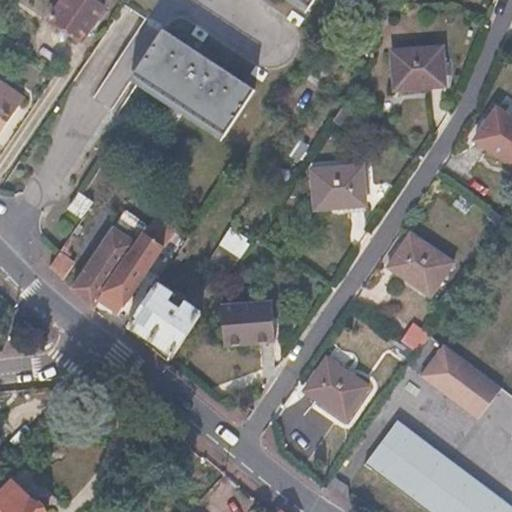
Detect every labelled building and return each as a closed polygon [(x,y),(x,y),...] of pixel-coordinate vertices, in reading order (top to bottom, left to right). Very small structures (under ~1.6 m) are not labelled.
[(105,8),(93,0),(65,0),(50,22),(81,44),(91,29),(94,31),(101,21),(98,19),(105,8)] [(164,29),(133,77),(246,152),(278,105),(164,29)] [(443,47),(393,51),(396,89),(445,85),(443,47)] [(0,132),(23,99),(0,83),(0,132)] [(511,118),(497,108),(475,140),(511,166),(511,118)] [(322,134),(301,120),(290,136),(311,150),(322,134)] [(292,158),(274,165),(278,176),(296,170),(292,158)] [(361,164),(311,169),(315,209),(365,205),(361,164)] [(281,184),(255,190),(252,206),(277,200),(281,184)] [(93,203),(79,193),(69,208),(83,219),(93,203)] [(163,215),(162,214),(159,218),(169,225),(177,212),(170,208),(165,214),(164,214),(163,215)] [(150,228),(125,212),(72,289),(95,310),(100,303),(147,232),(150,228)] [(172,227),(166,235),(180,245),(186,236),(172,227)] [(228,230),(221,243),(240,253),(247,240),(228,230)] [(156,239),(147,232),(100,303),(117,314),(147,270),(139,264),(156,239)] [(454,265),(412,237),(390,269),(432,297),(454,265)] [(237,261),(218,248),(204,269),(223,282),(237,261)] [(67,251),(63,249),(50,268),(63,280),(78,259),(67,251)] [(172,296),(155,285),(126,328),(168,363),(201,315),(185,304),(180,312),(167,304),(172,296)] [(271,303),(222,306),(225,344),(274,341),(271,303)] [(413,322),(404,340),(420,347),(429,330),(413,322)] [(444,340),(419,375),(478,418),(504,384),(444,340)] [(370,388),(328,361),(307,393),(348,420),(370,388)] [(511,511),(511,508),(397,422),(391,430),(364,466),(371,471),(425,511),(511,511)] [(9,483),(0,492),(0,511),(45,511),(33,501),(31,504),(16,489),(9,483)]
